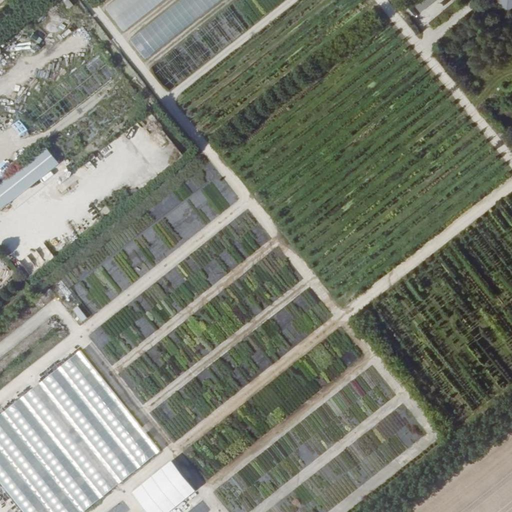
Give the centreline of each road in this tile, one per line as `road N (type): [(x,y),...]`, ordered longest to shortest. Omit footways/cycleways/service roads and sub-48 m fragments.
road 1 (track): [(431,433),(86,0)]
road 2 (track): [(99,511),(511,184)]
road 3 (track): [(173,453),(56,309),(0,354)]
road 4 (track): [(180,511),(372,358)]
road 5 (track): [(78,336),(247,201)]
road 6 (track): [(141,414),(310,280)]
road 7 (track): [(110,375),(277,239)]
road 8 (track): [(379,0),(511,162)]
road 9 (track): [(258,511),(402,396)]
road 10 (track): [(292,0),(166,100)]
road 11 (track): [(431,433),(332,511)]
